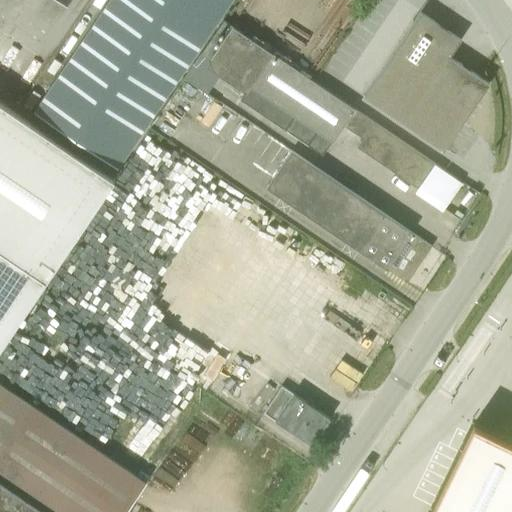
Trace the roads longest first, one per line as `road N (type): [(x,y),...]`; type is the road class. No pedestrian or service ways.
road 1 (unclassified): [(312,511),(487,247),(511,196)]
road 2 (unknown): [(511,193),(365,94),(362,64),(404,0)]
